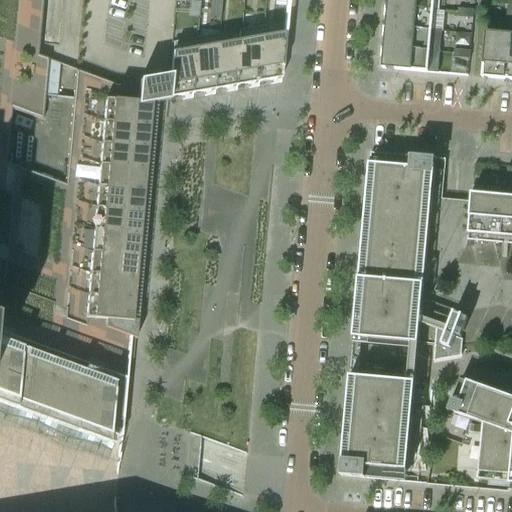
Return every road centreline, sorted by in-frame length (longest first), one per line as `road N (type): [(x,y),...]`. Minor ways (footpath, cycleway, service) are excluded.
road 1 (unclassified): [(291,511),(328,106)]
road 2 (residential): [(328,106),(511,121)]
